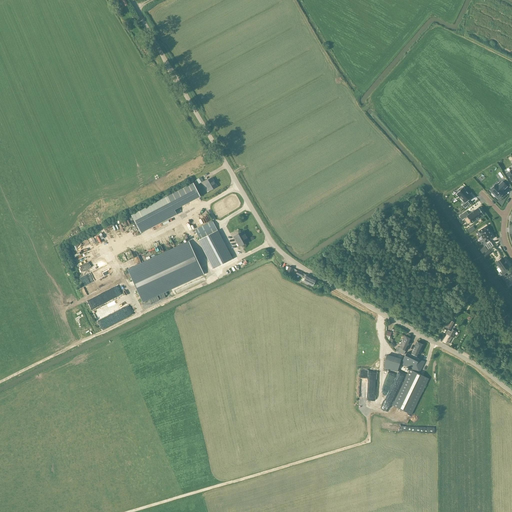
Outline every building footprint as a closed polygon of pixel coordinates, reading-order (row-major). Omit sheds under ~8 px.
[(204,182),(209,191),(217,186),(212,178),(204,182)] [(496,184),(489,190),(492,193),(491,193),(491,194),(493,197),(495,197),(495,196),(498,199),(504,193),(502,191),(507,186),(502,181),(498,186),(496,184)] [(168,196),(131,215),(141,232),(177,214),(175,209),(200,196),(193,183),(168,196)] [(472,197),(463,188),(456,194),(465,203),(462,205),(465,208),(469,204),(467,201),(472,197)] [(111,205),(114,213),(123,209),(120,202),(118,203),(117,199),(111,202),(112,205),(111,205)] [(470,210),(481,204),(479,201),(468,207),(470,210)] [(468,215),(466,212),(459,216),(462,220),(466,217),(471,224),(472,224),(471,223),(483,215),(483,216),(484,215),(478,208),(468,215)] [(195,230),(200,239),(217,230),(212,221),(195,230)] [(493,238),(486,226),(478,231),(486,243),(486,242),(487,244),(485,245),(488,249),(493,246),(490,242),(489,241),(493,238)] [(233,259),(218,230),(198,240),(213,269),(233,259)] [(238,239),(241,245),(249,241),(243,231),(234,237),(236,241),(238,239)] [(189,242),(128,270),(142,301),(203,273),(189,242)] [(506,269),(508,267),(506,264),(507,263),(505,260),(504,261),(502,258),(496,262),(502,271),(500,272),(502,276),(508,272),(506,269)] [(307,275),(304,274),(298,270),(296,274),(302,277),(301,280),(313,286),(314,283),(316,279),(307,275)] [(511,273),(503,278),(507,284),(511,281),(511,283),(511,274),(511,275),(511,273)] [(98,322),(102,329),(131,316),(128,308),(126,308),(128,299),(124,289),(114,286),(104,290),(101,300),(106,310),(115,313),(114,315),(98,322)] [(451,320),(449,324),(448,324),(446,327),(447,328),(450,330),(452,325),(454,322),(451,320)] [(448,344),(451,337),(453,338),(456,332),(452,329),(451,331),(448,330),(445,334),(447,335),(443,342),(448,344)] [(404,355),(411,339),(405,336),(399,348),(397,347),(396,351),(404,355)] [(417,356),(423,345),(417,342),(411,353),(417,356)] [(401,364),(419,373),(424,362),(419,359),(406,352),(401,364)] [(401,358),(386,354),(384,362),(384,368),(397,372),(401,358)] [(412,415),(429,379),(410,369),(392,405),(412,415)]
